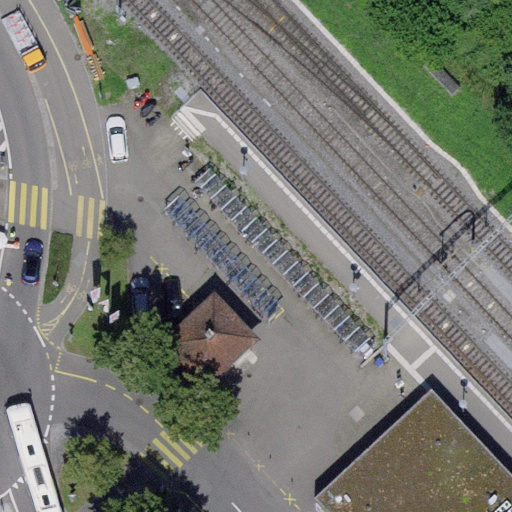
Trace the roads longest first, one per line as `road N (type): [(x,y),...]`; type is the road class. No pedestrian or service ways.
road 1 (residential): [(4,330),(21,281),(33,144),(0,77)]
road 2 (primary): [(0,459),(16,433),(24,382),(4,330)]
